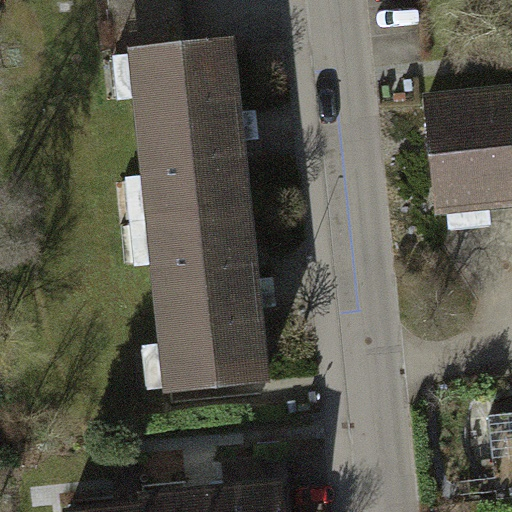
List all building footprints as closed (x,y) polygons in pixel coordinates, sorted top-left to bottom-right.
[(139,227),(241,217),(224,48),(122,58),(139,227)] [(511,212),(511,98),(422,107),(434,221),(511,212)] [(156,397),(258,387),(241,217),(139,227),(156,397)] [(206,496),(207,511),(283,511),(280,488),(206,496)] [(207,511),(206,496),(131,504),(132,509),(132,511),(207,511)]
